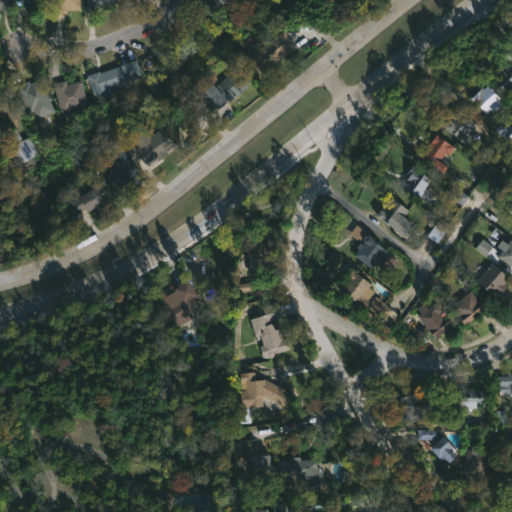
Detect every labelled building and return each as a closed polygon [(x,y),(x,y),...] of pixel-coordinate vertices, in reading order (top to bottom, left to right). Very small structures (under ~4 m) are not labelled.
[(0,0),(0,10),(9,11),(8,0),(0,0)] [(45,8),(45,0),(15,0),(15,8),(45,8)] [(79,0),(79,15),(53,14),(53,0),(79,0)] [(230,0),(230,5),(223,5),(223,16),(200,15),(200,3),(207,4),(207,0),(230,0)] [(295,48),(281,58),(283,60),(261,76),(237,44),(249,35),(259,48),(282,31),(295,48)] [(511,93),(505,100),(491,83),(501,75),(496,70),(502,65),(495,58),(505,48),(511,56),(511,93)] [(134,60),(140,76),(117,85),(119,90),(108,94),(109,96),(94,102),(84,76),(97,71),(98,73),(134,60)] [(236,77),(246,90),(211,116),(211,127),(201,129),(200,120),(198,120),(196,103),(203,98),(200,94),(211,85),(212,87),(232,72),(236,77)] [(38,80),(52,112),(34,120),(30,112),(26,114),(14,87),(27,82),(28,84),(38,80)] [(63,80),(65,85),(78,81),(86,105),(59,114),(50,85),(63,80)] [(486,86),(504,105),(496,112),(493,108),(485,115),(472,101),(471,101),(469,99),(480,88),(482,90),(486,86)] [(461,113),(474,125),(456,144),(439,127),(446,121),(450,125),(461,113)] [(0,127),(11,121),(23,140),(29,137),(40,153),(16,167),(11,158),(0,163),(0,153),(16,144),(8,131),(0,135),(0,127)] [(502,121),(511,130),(511,147),(494,131),(502,121)] [(141,124),(149,135),(152,132),(154,136),(163,128),(176,144),(149,167),(136,150),(139,147),(129,134),(141,124)] [(450,148),(444,157),(441,155),(436,162),(444,168),(439,175),(416,159),(422,150),(424,152),(428,147),(426,146),(433,136),(450,148)] [(140,183),(128,192),(125,189),(117,195),(104,177),(118,167),(109,155),(121,145),(143,174),(137,179),(140,183)] [(422,201),(422,202),(400,187),(408,175),(405,173),(410,166),(429,180),(423,188),(429,192),(422,201)] [(112,203),(91,214),(89,211),(78,217),(71,205),(103,187),(112,203)] [(390,198),(408,211),(402,219),(410,225),(400,238),(373,217),(384,203),(385,204),(390,198)] [(378,243),(377,243),(389,253),(380,264),(375,260),(369,267),(352,254),(356,248),(354,246),(358,241),(360,243),(361,242),(347,233),(354,224),(378,243)] [(437,244),(448,231),(439,224),(428,237),(437,244)] [(263,236),(265,250),(268,250),(271,272),(247,274),(244,238),(263,236)] [(508,239),(511,241),(511,266),(496,255),(502,248),(500,246),(504,240),(506,242),(508,239)] [(505,286),(498,294),(495,291),(491,295),(474,281),(490,262),(507,277),(502,284),(505,286)] [(366,301),(361,307),(334,287),(348,267),(368,283),(365,286),(370,290),(364,298),(366,301)] [(192,278),(201,293),(190,300),(193,305),(174,317),(163,298),(179,288),(178,287),(183,284),(182,281),(186,279),(188,281),(192,278)] [(266,279),(268,293),(254,295),(253,290),(239,291),(238,283),(266,279)] [(482,311),(463,325),(449,306),(469,290),(479,303),(477,305),(482,311)] [(272,323),(276,336),(283,334),(288,348),(272,353),(268,356),(265,355),(261,356),(257,345),(261,344),(257,334),(253,335),(248,319),(263,314),(261,307),(274,303),(280,320),(272,323)] [(437,312),(444,321),(447,319),(452,326),(434,340),(418,318),(416,319),(419,324),(410,331),(401,320),(411,312),(415,317),(432,303),(439,311),(437,312)] [(253,375),(253,379),(261,378),(287,396),(282,406),(263,396),(260,398),(260,406),(248,406),(248,422),(234,422),(234,409),(231,410),(231,402),(236,402),(236,408),(239,408),(238,372),(253,372),(253,375)] [(510,372),(510,375),(511,375),(511,396),(504,393),(504,398),(497,398),(497,375),(505,375),(505,372),(510,372)] [(474,411),(459,410),(459,388),(474,388),(474,411)] [(421,389),(423,394),(429,394),(429,421),(402,421),(402,402),(397,402),(397,396),(406,396),(407,391),(412,391),(412,389),(421,389)] [(511,447),(503,447),(503,457),(511,457),(511,485),(500,485),(500,469),(493,469),(493,432),(511,432),(511,447)] [(455,453),(444,463),(433,452),(432,453),(427,447),(440,436),(455,453)] [(490,450),(486,472),(470,469),(470,472),(461,470),(465,446),(490,450)] [(313,465),(323,477),(308,487),(299,476),(274,476),(274,460),(288,460),(288,456),(298,456),(298,459),(308,459),(313,465)] [(207,511),(207,497),(179,497),(179,511),(207,511)]
